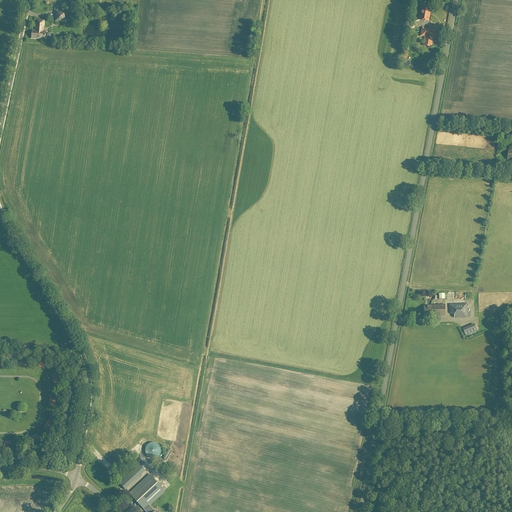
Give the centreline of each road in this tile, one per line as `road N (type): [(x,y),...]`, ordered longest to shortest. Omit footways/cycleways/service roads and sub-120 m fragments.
road 1 (unclassified): [(362,511),(455,0)]
road 2 (unclassified): [(75,479),(90,390),(84,359),(0,210)]
road 3 (unclassified): [(0,133),(28,0)]
